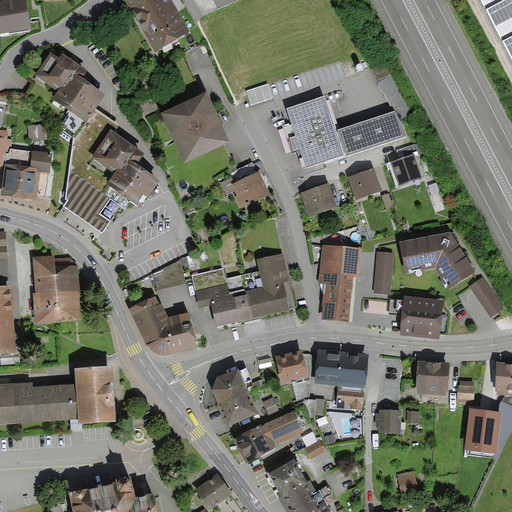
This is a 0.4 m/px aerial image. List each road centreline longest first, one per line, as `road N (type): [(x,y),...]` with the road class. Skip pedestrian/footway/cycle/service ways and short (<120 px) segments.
road 1 (motorway): [(393,0),(511,228)]
road 2 (tertiary): [(162,390),(84,255),(52,231),(0,214)]
road 3 (residential): [(243,114),(287,202),(315,338)]
road 4 (tertiary): [(315,338),(458,347),(511,342)]
road 5 (motorway): [(511,167),(424,0)]
road 6 (tertiary): [(162,390),(228,353),(315,338)]
road 7 (tertiary): [(257,511),(162,390)]
road 8 (residential): [(0,82),(15,56),(101,0)]
